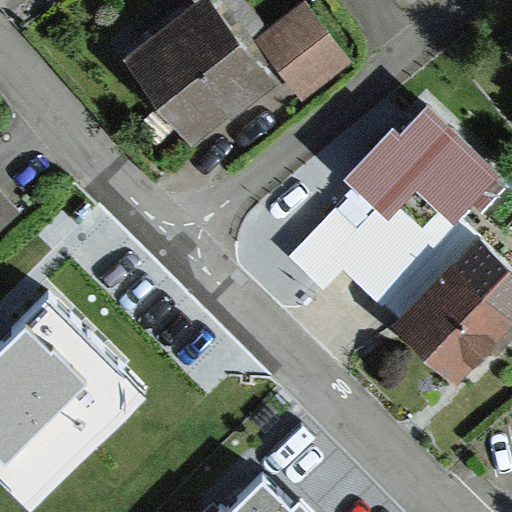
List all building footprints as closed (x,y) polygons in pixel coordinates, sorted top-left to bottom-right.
[(183,0),(126,46),(193,129),(228,101),(232,106),(277,69),(244,28),(260,15),(247,0),(183,0)] [(352,52),(308,0),(299,0),(269,25),(280,64),(303,92),(352,52)] [(342,163),(378,197),(388,205),(417,175),(452,209),(457,203),(500,158),(428,91),(402,118),(392,110),(342,163)] [(329,249),(393,311),(452,248),(456,251),(481,225),(457,203),(452,209),(417,175),(388,205),(378,197),(329,249)] [(0,184),(0,219),(18,202),(0,184)] [(511,253),(481,225),(456,251),(452,248),(393,311),(459,372),(478,352),(488,360),(511,334),(511,253)] [(124,272),(31,369),(87,422),(180,326),(124,272)] [(223,500),(211,511),(323,511),(300,488),(290,498),(262,470),(227,505),(223,500)]
